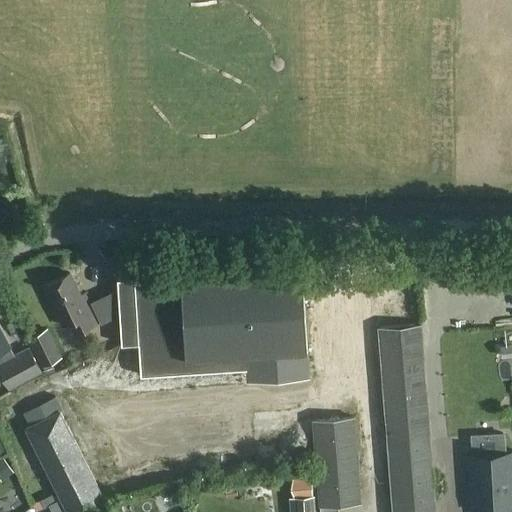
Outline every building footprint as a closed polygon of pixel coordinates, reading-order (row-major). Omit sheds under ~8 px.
[(117,278),(121,340),(138,339),(140,375),(164,374),(236,369),(308,365),(301,267),(117,278)] [(80,295),(70,272),(44,284),(62,326),(69,322),(74,333),(98,323),(85,293),(80,295)] [(378,326),(393,497),(391,498),(392,507),(396,510),(398,510),(398,511),(435,511),(419,322),(399,324),(378,326)] [(0,350),(9,346),(10,345),(0,327),(0,350)] [(27,340),(41,367),(61,357),(47,330),(27,340)] [(0,350),(0,374),(8,389),(41,371),(29,349),(15,356),(9,346),(0,350)] [(92,511),(107,504),(105,499),(59,410),(62,409),(57,397),(55,398),(53,399),(50,400),(27,411),(24,413),(30,425),(25,428),(61,498),(48,505),(52,511),(92,511)] [(319,504),(337,502),(360,500),(353,415),(312,419),(319,504)] [(467,493),(511,491),(511,450),(507,451),(506,451),(505,440),(505,434),(481,435),(481,441),(473,441),(473,453),(465,453),(467,493)] [(3,458),(0,460),(0,475),(3,479),(13,472),(3,458)] [(311,476),(299,477),(300,496),(312,495),(311,476)] [(294,498),(294,511),(313,511),(312,497),(294,498)] [(258,511),(271,511),(272,501),(259,501),(258,511)] [(319,511),(337,511),(337,502),(319,504),(319,511)]
